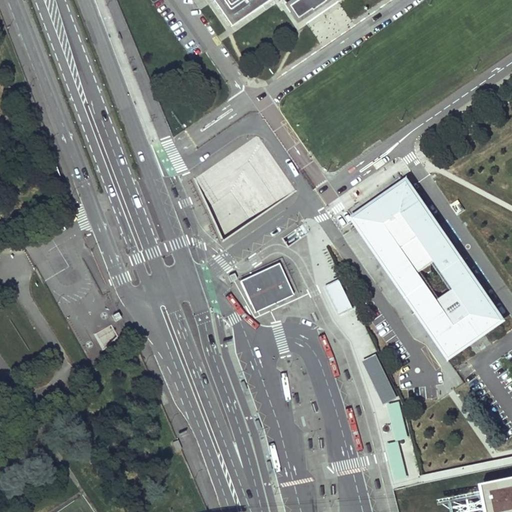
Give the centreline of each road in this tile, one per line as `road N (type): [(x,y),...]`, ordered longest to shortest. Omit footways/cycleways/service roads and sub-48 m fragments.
road 1 (unclassified): [(13,0),(120,279),(152,296)]
road 2 (primary): [(39,0),(152,296)]
road 3 (primary): [(167,290),(57,0)]
road 4 (residential): [(309,198),(511,65)]
road 5 (residential): [(260,511),(190,280)]
road 6 (primary): [(253,511),(167,290)]
road 7 (primary): [(152,296),(230,511)]
road 8 (residential): [(403,0),(253,102)]
road 9 (residential): [(309,198),(254,125),(171,158)]
road 10 (unclassified): [(143,151),(88,0)]
road 11 (residential): [(190,280),(309,198)]
road 12 (residential): [(183,0),(253,102)]
road 13 (residential): [(190,280),(148,165)]
